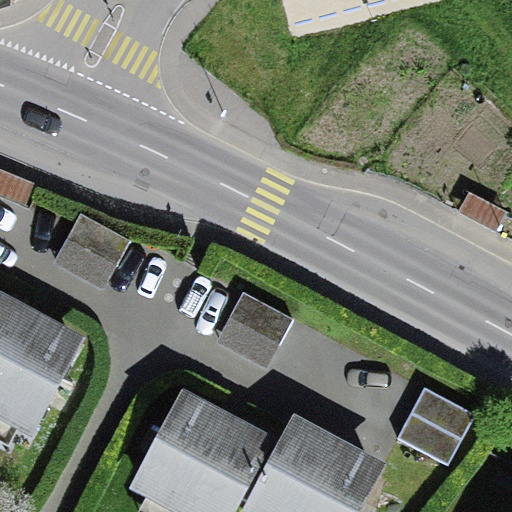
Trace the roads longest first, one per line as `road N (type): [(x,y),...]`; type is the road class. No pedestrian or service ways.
road 1 (primary): [(60,112),(511,334)]
road 2 (residential): [(133,0),(60,112)]
